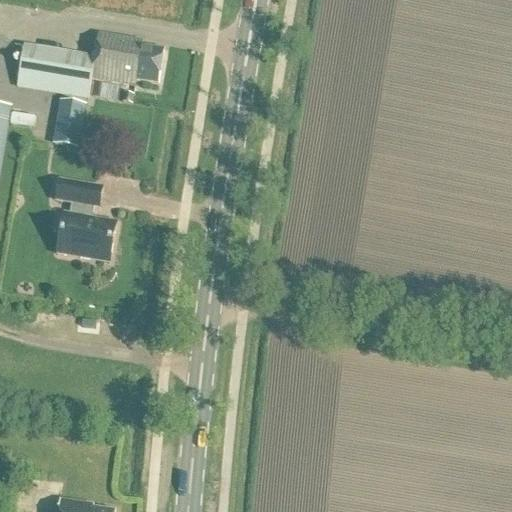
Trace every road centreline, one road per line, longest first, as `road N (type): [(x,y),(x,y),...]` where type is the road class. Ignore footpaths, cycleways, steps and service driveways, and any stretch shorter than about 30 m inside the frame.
road 1 (secondary): [(187,511),(208,305),(255,0)]
road 2 (track): [(208,305),(511,356)]
